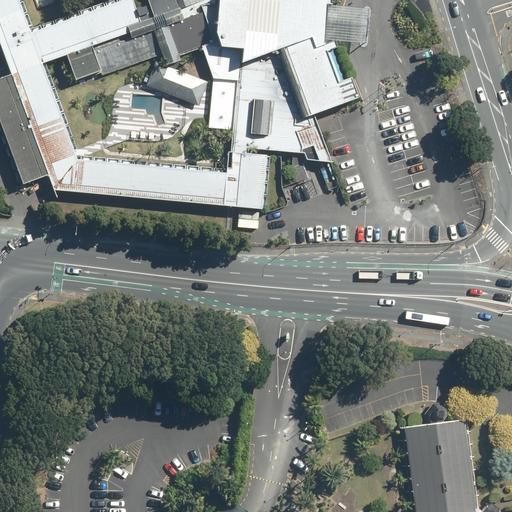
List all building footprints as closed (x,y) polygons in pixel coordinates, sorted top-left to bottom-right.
[(0,0),(0,52),(9,76),(0,78),(0,131),(19,186),(46,177),(51,191),(262,212),(268,157),(251,155),(230,152),(227,151),(224,175),(76,161),(40,65),(65,56),(126,35),(124,29),(137,24),(129,0),(125,0),(29,34),(16,0),(147,0),(154,19),(207,0),(0,0)] [(207,0),(154,19),(137,24),(124,29),(126,35),(65,56),(73,82),(99,72),(101,76),(160,55),(164,66),(179,61),(178,56),(201,49),(200,47),(215,42),(211,35),(215,0),(207,0)] [(237,81),(230,152),(251,155),(251,150),(302,154),(304,160),(330,164),(313,116),(355,98),(347,79),(334,84),(321,54),(339,47),(335,39),(324,38),(327,4),(329,4),(329,0),(215,0),(213,37),(215,42),(217,47),(200,47),(201,49),(212,80),(237,81)] [(329,4),(327,4),(324,38),(335,39),(348,40),(366,41),(368,7),(352,6),(342,5),(329,4)] [(155,62),(145,87),(198,107),(207,83),(164,66),(155,62)] [(445,93),(427,99),(439,137),(457,132),(445,93)] [(474,511),(462,414),(404,421),(415,511),(474,511)] [(222,511),(241,511),(230,503),(222,511)]
